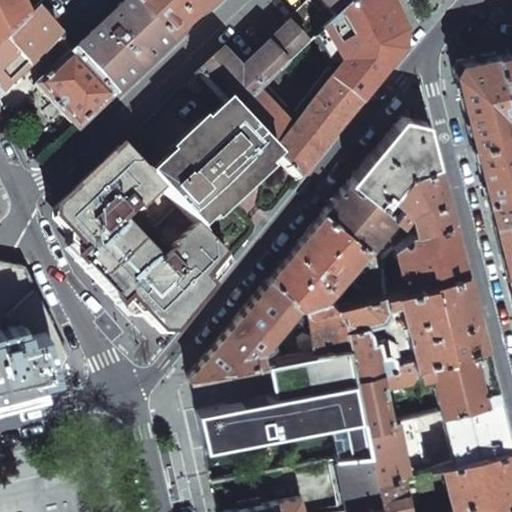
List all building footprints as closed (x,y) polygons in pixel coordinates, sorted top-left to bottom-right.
[(44,0),(0,0),(0,43),(3,41),(36,9),(44,0)] [(129,0),(123,0),(73,50),(113,96),(144,66),(169,43),(129,0)] [(215,0),(129,0),(169,43),(199,15),(215,0)] [(286,24),(305,44),(308,41),(320,29),(332,18),(321,6),(317,10),(306,0),(305,0),(283,22),(286,24)] [(315,0),(321,6),(332,18),(351,0),(315,0)] [(351,0),(332,18),(320,29),(338,64),(326,79),(358,103),(382,74),(399,53),(401,34),(386,2),(384,0),(351,0)] [(27,66),(58,34),(36,9),(3,41),(27,66)] [(286,24),(245,64),(250,70),(243,76),(218,50),(196,71),(224,102),(233,112),(255,92),(305,44),(286,24)] [(0,93),(27,66),(3,41),(0,43),(0,93)] [(320,60),(308,41),(305,44),(255,92),(271,108),(320,60)] [(511,46),(493,51),(510,115),(511,114),(511,46)] [(34,85),(76,131),(113,96),(73,50),(72,49),(34,85)] [(472,150),(490,220),(511,214),(511,124),(510,115),(493,51),(457,58),(451,68),(472,150)] [(358,103),(326,79),(288,127),(270,151),(273,154),(272,155),(295,180),(301,174),(330,138),(358,103)] [(255,92),(233,112),(270,151),(288,127),(271,108),(255,92)] [(233,112),(224,102),(145,176),(194,229),(272,155),(273,154),(270,151),(233,112)] [(389,195),(408,172),(435,162),(429,136),(424,120),(401,114),(346,179),(380,207),(389,195)] [(174,328),(210,285),(226,266),(227,264),(194,229),(145,176),(118,146),(59,202),(58,224),(59,228),(75,245),(85,236),(94,246),(85,255),(122,296),(132,287),(141,296),(131,305),(152,328),(174,328)] [(408,172),(389,195),(399,204),(390,215),(393,218),(398,222),(408,230),(450,220),(441,186),(435,162),(408,172)] [(343,183),(321,210),(365,247),(367,249),(393,218),(390,215),(380,207),(346,179),(343,183)] [(399,204),(389,195),(380,207),(390,215),(399,204)] [(365,247),(321,210),(291,248),(267,277),(298,303),(302,307),(308,312),(335,305),(324,295),(333,285),(337,288),(341,283),(337,280),(343,273),(365,247)] [(500,258),(507,287),(511,285),(511,214),(490,220),(500,258)] [(408,230),(392,245),(403,287),(463,271),(461,263),(455,240),(450,220),(408,230)] [(398,222),(385,238),(392,245),(408,230),(398,222)] [(85,236),(75,245),(82,252),(85,255),(94,246),(85,236)] [(381,255),(379,258),(395,289),(403,287),(392,245),(381,255)] [(367,249),(365,247),(343,273),(349,279),(350,278),(360,286),(356,299),(382,293),(394,290),(395,289),(379,258),(374,254),(367,249)] [(96,283),(117,306),(125,298),(122,296),(85,255),(82,252),(74,259),(96,283)] [(22,264),(0,259),(0,265),(24,324),(27,333),(44,328),(56,372),(65,353),(34,288),(22,264)] [(0,329),(24,324),(0,265),(0,329)] [(395,289),(394,290),(408,348),(412,361),(424,357),(481,343),(471,302),(463,271),(403,287),(395,289)] [(223,330),(186,375),(262,360),(260,351),(260,349),(295,307),(299,310),(302,307),(298,303),(267,277),(261,284),(223,330)] [(141,296),(132,287),(122,296),(125,298),(131,305),(141,296)] [(356,299),(337,305),(342,328),(363,323),(381,318),(387,308),(382,293),(356,299)] [(335,305),(308,312),(313,350),(344,344),(342,328),(337,305),(335,305)] [(363,323),(342,328),(344,344),(351,376),(375,370),(394,365),(390,353),(385,349),(379,351),(376,341),(376,337),(370,339),(368,329),(363,323)] [(24,324),(0,329),(0,390),(44,379),(54,376),(56,372),(44,328),(27,333),(24,324)] [(387,338),(376,341),(379,351),(385,349),(390,353),(394,365),(410,361),(412,361),(408,348),(397,351),(396,347),(387,338)] [(481,343),(424,357),(428,373),(437,408),(495,395),(493,386),(481,343)] [(265,360),(272,390),(261,393),(194,408),(203,447),(341,420),(348,454),(367,450),(362,427),(351,376),(344,344),(313,350),(288,355),(282,356),(274,358),(265,360)] [(281,346),(260,351),(262,360),(265,360),(274,358),(282,356),(281,348),(281,346)] [(412,361),(410,361),(414,377),(428,373),(424,357),(412,361)] [(394,365),(375,370),(380,390),(410,384),(414,377),(410,361),(394,365)] [(375,370),(351,376),(362,427),(387,421),(380,390),(375,370)] [(495,395),(437,408),(440,417),(451,460),(508,445),(506,439),(495,395)] [(437,408),(429,411),(431,419),(440,417),(437,408)] [(411,415),(393,420),(405,471),(430,465),(426,446),(418,448),(411,415)] [(387,421),(362,427),(367,450),(372,479),(405,471),(393,420),(387,421)] [(451,460),(439,462),(442,473),(451,511),(469,511),(511,500),(511,461),(508,445),(451,460)] [(348,454),(333,457),(343,509),(377,502),(372,479),(367,450),(348,454)] [(405,471),(372,479),(377,502),(379,511),(410,511),(404,482),(442,473),(439,462),(430,465),(405,471)] [(221,511),(301,511),(299,498),(296,496),(260,503),(238,507),(224,510),(221,511)] [(258,497),(237,501),(238,507),(260,503),(258,497)] [(511,511),(511,500),(469,511),(511,511)] [(379,511),(377,502),(343,509),(343,511),(379,511)]
